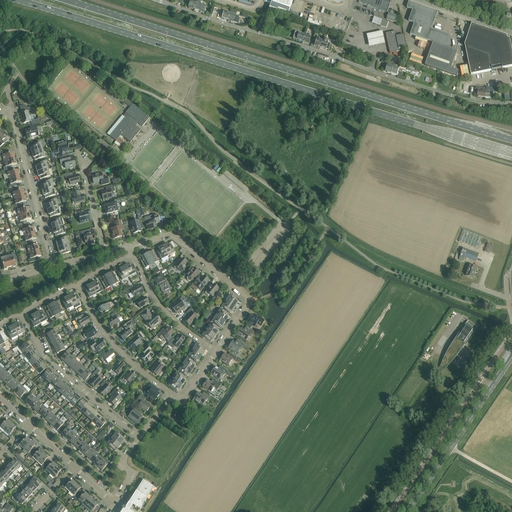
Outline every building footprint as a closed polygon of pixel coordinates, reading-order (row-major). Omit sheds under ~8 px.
[(287,16),(292,2),(286,0),(271,0),(269,10),(287,16)] [(376,0),(373,8),(378,9),(382,11),(387,12),(388,13),(392,0),(376,0)] [(196,4),(189,1),(188,4),(189,5),(188,8),(194,10),(196,4)] [(449,36),(432,30),(438,13),(409,3),(407,8),(413,10),(409,22),(414,24),(410,35),(433,43),(451,49),(451,48),(452,46),(450,46),(450,45),(449,36)] [(194,10),(204,13),(206,7),(196,4),(194,10)] [(398,16),(389,13),(387,20),(396,23),(398,16)] [(228,21),(233,23),(237,24),(239,17),(229,15),(228,21)] [(491,71),(494,70),(511,66),(511,49),(510,39),(509,39),(508,39),(507,38),(508,36),(472,25),(466,41),(465,45),(471,75),(491,71)] [(372,35),(367,36),(369,47),(375,46),(385,44),(382,32),(372,35)] [(406,48),(404,35),(396,37),(395,32),(386,34),(389,48),(390,54),(393,53),(395,53),(395,55),(397,55),(397,53),(400,52),(399,49),(406,48)] [(304,36),(295,33),(293,39),(302,42),(304,36)] [(323,38),(317,37),(314,46),(320,48),(323,38)] [(323,39),(323,38),(320,48),(326,50),(326,49),(328,50),(329,45),(327,44),(328,43),(327,43),(328,41),(323,39)] [(451,49),(433,43),(425,66),(457,77),(459,71),(451,69),(457,52),(451,49)] [(386,65),(384,69),(386,69),(386,72),(391,74),(394,65),(389,63),(388,65),(386,65)] [(394,65),(391,74),(397,76),(399,70),(405,72),(405,71),(414,74),(418,75),(420,71),(416,69),(415,71),(406,69),(400,67),(394,65)] [(487,89),(486,98),(493,99),(493,93),(494,89),(487,88),(487,89)] [(476,91),(475,95),(478,95),(477,98),(486,98),(487,89),(482,89),(482,91),(476,91)] [(129,108),(132,104),(126,99),(123,102),(129,108)] [(133,105),(126,113),(124,116),(124,117),(125,118),(131,123),(136,117),(133,115),(138,109),(133,105)] [(22,113),(20,114),(21,118),(22,118),(23,124),(30,122),(32,126),(39,125),(38,120),(33,121),(34,120),(32,116),(31,115),(29,116),(28,112),(31,111),(30,107),(27,108),(21,110),(22,113)] [(142,127),(149,119),(138,109),(133,115),(136,117),(131,123),(135,127),(138,123),(142,127)] [(131,123),(125,118),(115,130),(121,136),(131,123)] [(135,127),(131,123),(121,136),(123,138),(130,143),(140,131),(135,127)] [(38,137),(37,132),(41,131),(39,125),(31,127),(32,130),(26,132),(28,140),(38,137)] [(121,136),(115,130),(109,137),(116,142),(121,136)] [(58,150),(53,152),(55,158),(62,156),(62,153),(69,151),(67,144),(66,141),(56,144),(58,150)] [(43,150),(41,143),(30,146),(31,148),(30,149),(32,153),(43,150)] [(34,161),(45,158),(43,150),(32,153),(33,158),(34,158),(34,161)] [(14,153),(7,155),(6,152),(0,153),(0,155),(1,157),(3,156),(4,162),(14,159),(14,156),(14,153)] [(69,168),(69,169),(70,169),(72,169),(73,168),(73,167),(75,166),(73,159),(69,160),(68,159),(68,157),(59,159),(61,164),(62,163),(63,166),(64,166),(65,166),(66,169),(69,168)] [(11,169),(10,167),(17,165),(16,162),(15,162),(14,159),(4,162),(5,167),(3,168),(4,171),(11,169)] [(48,169),(46,162),(36,165),(36,167),(35,168),(37,172),(48,169)] [(19,176),(18,174),(19,174),(18,171),(12,172),(11,169),(4,171),(5,174),(7,174),(9,179),(19,176)] [(40,180),(50,177),(48,169),(37,172),(38,177),(39,177),(40,180)] [(101,182),(102,186),(109,184),(107,177),(103,179),(101,173),(95,174),(95,176),(92,177),(94,184),(101,182)] [(70,185),(80,183),(78,175),(71,177),(70,174),(64,176),(65,179),(68,178),(70,185)] [(21,182),(21,179),(20,179),(19,176),(9,179),(10,185),(8,185),(9,189),(16,187),(15,184),(21,182)] [(53,188),(51,181),(41,184),(41,186),(41,187),(42,191),(53,188)] [(113,197),(111,193),(115,192),(113,186),(107,187),(108,191),(101,193),(103,200),(113,197)] [(45,199),(55,196),(53,188),(42,191),(43,196),(44,196),(45,199)] [(24,190),(17,192),(16,189),(10,191),(10,194),(12,194),(14,198),(24,196),(23,194),(24,193),(24,190)] [(85,202),(83,195),(80,196),(79,192),(73,193),(74,198),(73,198),(75,205),(85,202)] [(21,206),(20,204),(27,202),(26,199),(25,199),(24,196),(14,198),(15,205),(13,205),(14,208),(21,206)] [(58,207),(56,200),(46,203),(47,205),(46,206),(47,210),(58,207)] [(119,209),(119,208),(119,207),(119,206),(118,205),(117,205),(116,205),(115,204),(114,201),(106,203),(107,206),(105,207),(107,214),(117,212),(117,211),(118,210),(119,209)] [(29,213),(28,211),(29,211),(28,208),(22,210),(21,206),(14,208),(15,212),(17,211),(18,216),(29,213)] [(50,218),(60,215),(58,207),(47,210),(48,215),(49,215),(50,218)] [(80,224),(90,221),(88,213),(85,213),(85,210),(74,213),(75,216),(79,215),(79,218),(79,219),(80,224)] [(31,219),(31,216),(30,217),(29,213),(18,216),(20,221),(17,222),(18,226),(25,224),(25,221),(31,219)] [(63,226),(61,219),(51,222),(52,224),(51,225),(52,229),(63,226)] [(147,230),(156,228),(155,224),(159,223),(158,219),(148,222),(149,222),(145,223),(147,230)] [(144,229),(141,220),(130,223),(131,229),(131,231),(132,232),(133,234),(141,232),(140,230),(144,229)] [(122,237),(119,229),(122,228),(120,221),(114,223),(116,228),(110,230),(113,239),(122,237)] [(53,234),(54,234),(55,237),(65,234),(63,226),(52,229),(53,234)] [(34,228),(27,229),(26,227),(20,228),(21,231),(22,231),(24,236),(34,233),(33,231),(34,231),(34,228)] [(89,233),(88,233),(87,233),(86,231),(80,232),(81,236),(83,235),(85,243),(87,242),(88,246),(94,245),(93,241),(95,240),(93,232),(89,233)] [(477,249),(481,238),(463,231),(459,242),(477,249)] [(31,244),(30,241),(37,239),(36,236),(35,236),(34,233),(24,236),(25,242),(23,242),(24,245),(31,244)] [(68,245),(66,238),(56,241),(57,243),(56,243),(57,248),(68,245)] [(39,251),(38,248),(39,248),(38,245),(31,247),(31,244),(24,245),(25,248),(27,248),(29,253),(39,251)] [(168,257),(175,253),(170,244),(167,245),(167,244),(162,246),(168,257)] [(60,253),(60,256),(70,253),(68,245),(57,248),(59,253),(60,253)] [(168,257),(162,246),(158,249),(158,250),(156,251),(161,260),(168,257)] [(455,246),(449,261),(452,262),(458,247),(455,246)] [(479,255),(463,249),(459,260),(464,262),(465,258),(476,262),(479,255)] [(35,258),(41,257),(40,254),(39,251),(29,253),(30,259),(28,259),(29,263),(35,261),(35,258)] [(157,267),(155,264),(159,261),(154,251),(146,255),(154,269),(157,267)] [(15,267),(14,260),(17,259),(15,253),(12,253),(12,256),(7,257),(9,268),(12,267),(12,268),(15,267)] [(154,269),(146,255),(139,259),(144,269),(149,267),(150,270),(154,269)] [(7,257),(1,258),(1,257),(0,256),(0,263),(2,263),(4,270),(7,269),(7,268),(9,268),(7,257)] [(181,272),(188,264),(183,259),(181,261),(179,259),(173,267),(175,269),(176,268),(181,272)] [(129,277),(136,274),(131,264),(129,265),(128,265),(124,267),(129,277)] [(473,279),(477,268),(470,265),(466,276),(473,279)] [(129,277),(124,267),(119,269),(119,270),(117,271),(122,281),(129,277)] [(192,270),(190,268),(185,274),(187,276),(187,277),(188,278),(187,279),(187,280),(187,281),(188,282),(189,282),(191,281),(191,280),(192,281),(199,273),(194,268),(192,270)] [(118,288),(116,284),(120,282),(114,272),(107,276),(114,289),(118,288)] [(171,290),(167,283),(166,284),(161,275),(154,279),(155,281),(154,281),(157,286),(158,286),(162,293),(163,292),(164,294),(171,290)] [(114,289),(107,276),(100,280),(105,290),(109,288),(111,291),(114,289)] [(201,290),(208,282),(203,277),(200,281),(198,279),(190,287),(194,291),(196,291),(198,288),(201,290)] [(96,295),(103,291),(98,282),(96,283),(95,282),(91,284),(96,295)] [(96,295),(91,284),(86,287),(87,288),(84,289),(89,298),(96,295)] [(212,287),(210,285),(205,291),(206,292),(205,294),(207,296),(208,296),(209,296),(212,298),(219,289),(214,285),(212,287)] [(125,291),(127,295),(132,293),(134,298),(144,292),(140,286),(136,288),(132,290),(130,288),(125,291)] [(81,305),(75,294),(73,295),(73,294),(68,296),(73,307),(74,307),(75,309),(81,307),(81,305)] [(237,303),(238,301),(230,295),(225,301),(235,308),(238,304),(237,303)] [(73,307),(68,296),(64,299),(64,300),(62,301),(67,310),(73,307)] [(141,300),(140,297),(133,302),(134,304),(137,303),(140,309),(149,303),(145,298),(141,300)] [(177,314),(185,308),(180,302),(182,301),(180,298),(172,304),(173,307),(172,308),(177,314)] [(64,312),(59,301),(52,305),(59,319),(62,317),(60,314),(64,312)] [(97,309),(101,316),(110,310),(110,309),(112,308),(118,303),(116,301),(109,303),(104,306),(103,304),(102,305),(102,307),(97,309)] [(235,308),(225,301),(221,308),(230,314),(231,312),(232,312),(235,308)] [(59,319),(52,305),(44,309),(50,319),(54,317),(56,321),(59,319)] [(193,310),(191,308),(186,313),(188,315),(183,321),(189,326),(197,318),(191,312),(193,310)] [(229,315),(220,309),(216,316),(225,322),(228,318),(227,317),(229,315)] [(47,321),(42,311),(40,312),(40,311),(35,314),(41,324),(47,321)] [(151,317),(147,311),(141,316),(146,321),(145,322),(152,329),(161,322),(154,314),(151,317)] [(107,322),(111,328),(119,323),(117,319),(119,317),(118,315),(116,312),(111,316),(112,318),(107,322)] [(41,324),(35,314),(31,316),(31,317),(29,318),(34,328),(41,324)] [(74,318),(73,318),(76,325),(79,324),(80,323),(82,326),(87,323),(86,322),(88,321),(85,315),(81,318),(79,315),(74,318)] [(258,317),(256,319),(250,315),(246,322),(254,327),(257,324),(261,326),(264,321),(258,317)] [(225,322),(216,316),(211,322),(220,328),(222,326),(225,322)] [(465,345),(477,327),(475,329),(467,323),(468,321),(454,342),(450,347),(446,354),(455,359),(460,353),(465,345)] [(25,333),(20,323),(17,324),(12,326),(18,336),(25,333)] [(129,330),(133,328),(129,323),(123,327),(125,330),(119,335),(123,341),(132,334),(129,330)] [(218,332),(219,330),(210,324),(206,330),(216,336),(218,332)] [(18,336),(12,326),(8,328),(8,329),(6,330),(11,340),(18,336)] [(97,334),(92,327),(89,329),(88,329),(86,330),(87,331),(83,333),(85,335),(84,335),(84,336),(85,339),(86,339),(87,338),(88,340),(97,334)] [(168,328),(165,332),(162,330),(157,336),(162,340),(164,338),(167,340),(174,333),(168,328)] [(248,338),(249,338),(253,332),(247,328),(246,330),(245,330),(242,328),(237,335),(246,341),(248,338)] [(216,336),(206,330),(202,336),(210,342),(212,340),(213,341),(216,336)] [(6,347),(4,344),(8,342),(3,331),(0,332),(0,343),(3,349),(6,347)] [(57,336),(55,331),(47,335),(48,338),(47,339),(48,340),(57,336)] [(138,339),(139,338),(137,335),(130,341),(132,344),(129,346),(134,351),(142,344),(138,339)] [(178,348),(185,340),(179,335),(175,341),(172,339),(167,345),(172,349),(175,346),(178,348)] [(60,340),(57,336),(48,340),(49,342),(50,341),(52,345),(60,340)] [(62,345),(60,340),(52,345),(54,348),(52,348),(53,350),(62,345)] [(106,346),(101,340),(95,344),(93,342),(88,346),(92,351),(95,348),(98,352),(106,346)] [(244,345),(239,341),(237,343),(236,343),(233,341),(228,348),(236,354),(238,351),(239,351),(240,351),(244,345)] [(31,347),(30,346),(29,346),(26,343),(19,349),(18,347),(12,350),(14,353),(17,351),(21,355),(31,347)] [(64,348),(66,346),(65,344),(62,345),(53,350),(54,351),(55,351),(57,354),(65,350),(64,348)] [(205,350),(196,344),(192,350),(202,357),(205,353),(204,352),(205,350)] [(151,350),(147,346),(142,351),(145,353),(140,358),(146,363),(153,356),(149,352),(151,350)] [(31,347),(21,355),(24,359),(26,358),(33,352),(31,349),(32,348),(31,347)] [(202,357),(192,350),(188,357),(197,363),(198,361),(199,361),(202,357)] [(36,354),(35,355),(33,352),(26,358),(29,362),(38,355),(36,354)] [(108,364),(113,360),(112,359),(115,357),(110,352),(106,356),(104,353),(98,357),(103,363),(105,361),(108,364)] [(71,356),(66,353),(60,359),(63,362),(62,363),(64,364),(71,356)] [(75,360),(77,358),(73,354),(71,357),(71,356),(64,364),(65,365),(66,364),(69,367),(75,360)] [(237,358),(231,354),(229,357),(224,354),(220,360),(228,366),(232,359),(235,361),(237,358)] [(39,357),(38,355),(29,362),(33,366),(40,361),(38,358),(39,357)] [(195,367),(194,366),(196,364),(187,358),(182,365),(192,371),(195,367)] [(452,363),(444,358),(443,361),(441,364),(439,370),(437,377),(442,372),(447,368),(452,363)] [(159,365),(161,363),(157,359),(153,365),(155,367),(151,371),(157,376),(163,368),(159,365)] [(79,364),(75,360),(69,367),(72,369),(71,370),(72,371),(79,364)] [(44,364),(43,363),(42,363),(40,361),(33,366),(36,370),(44,364)] [(118,375),(126,367),(121,362),(113,370),(118,375)] [(47,369),(44,366),(45,365),(44,364),(36,370),(40,375),(47,369)] [(83,367),(79,364),(72,371),(73,372),(74,371),(77,374),(83,367)] [(192,371),(182,365),(178,371),(187,377),(188,375),(189,375),(192,371)] [(87,371),(83,367),(77,374),(80,376),(79,377),(80,379),(87,371)] [(227,371),(221,367),(220,369),(219,369),(215,367),(211,374),(219,380),(221,377),(223,377),(227,371)] [(94,389),(102,380),(97,376),(100,372),(97,369),(92,375),(94,378),(89,384),(94,389)] [(53,373),(52,372),(51,373),(48,370),(42,377),(46,381),(53,373)] [(85,381),(91,375),(87,371),(80,379),(81,380),(82,379),(85,381)] [(11,377),(6,373),(0,380),(0,381),(1,382),(2,381),(4,384),(11,377)] [(56,378),(53,375),(54,374),(53,373),(46,381),(50,384),(56,378)] [(137,378),(134,375),(135,375),(134,374),(133,374),(131,373),(128,377),(125,375),(121,379),(119,382),(123,386),(127,382),(129,384),(132,381),(134,382),(137,378)] [(185,381),(184,381),(186,379),(177,373),(173,379),(182,386),(185,381)] [(15,380),(11,377),(4,384),(7,386),(6,387),(8,388),(15,380)] [(54,388),(61,380),(60,379),(59,380),(56,378),(50,384),(48,386),(52,390),(54,388)] [(182,386),(173,379),(168,385),(177,391),(179,389),(179,390),(182,386)] [(19,384),(15,380),(8,388),(9,389),(10,388),(13,391),(19,384)] [(64,385),(61,383),(62,382),(61,380),(54,388),(58,392),(64,385)] [(212,384),(206,380),(202,386),(211,392),(214,388),(217,390),(221,385),(214,381),(212,384)] [(104,397),(111,390),(108,387),(110,385),(105,381),(101,385),(104,387),(99,392),(101,394),(100,394),(101,395),(104,397)] [(23,388),(19,384),(13,391),(15,393),(14,394),(16,395),(23,388)] [(159,391),(150,384),(147,388),(150,390),(148,393),(147,393),(147,394),(147,395),(151,398),(155,400),(159,395),(157,393),(159,391)] [(68,386),(67,387),(64,385),(58,392),(62,395),(69,388),(68,386)] [(28,393),(23,388),(16,395),(17,397),(18,396),(21,398),(24,394),(26,396),(28,393)] [(70,389),(69,388),(62,395),(66,399),(72,392),(69,390),(70,389)] [(121,399),(118,396),(120,394),(116,390),(111,395),(113,397),(109,402),(114,406),(121,399)] [(77,395),(76,394),(75,395),(72,392),(66,399),(70,403),(77,395)] [(202,406),(205,402),(208,403),(211,398),(205,394),(203,397),(198,393),(193,399),(202,406)] [(31,395),(29,394),(27,397),(28,398),(25,402),(28,404),(27,405),(28,407),(35,399),(36,397),(33,394),(32,394),(31,395)] [(80,400),(78,397),(78,396),(77,395),(70,403),(69,404),(73,408),(80,400)] [(151,406),(144,401),(146,399),(141,395),(137,400),(140,403),(138,407),(145,412),(146,411),(147,411),(151,406)] [(35,399),(28,407),(29,408),(30,407),(33,409),(39,403),(41,401),(37,397),(36,397),(35,399)] [(87,403),(85,402),(84,403),(82,401),(76,407),(80,411),(87,403)] [(43,406),(39,403),(33,409),(36,412),(35,413),(36,414),(43,406)] [(90,408),(87,406),(88,405),(87,403),(80,411),(84,415),(90,408)] [(47,410),(43,406),(36,414),(37,415),(38,414),(41,416),(47,410)] [(94,409),(93,410),(90,408),(84,415),(88,418),(95,411),(94,409)] [(142,418),(140,416),(141,414),(134,408),(132,410),(133,411),(128,417),(137,424),(142,418)] [(51,413),(47,410),(41,416),(44,419),(43,420),(44,421),(51,413)] [(96,412),(95,411),(88,418),(92,422),(98,415),(95,413),(96,412)] [(55,417),(51,413),(44,421),(45,422),(46,421),(49,424),(55,417)] [(103,418),(102,417),(101,418),(98,415),(92,422),(96,426),(103,418)] [(59,421),(55,417),(49,424),(52,426),(51,427),(52,428),(59,421)] [(106,423),(103,420),(104,419),(103,418),(96,426),(100,429),(106,423)] [(12,424),(8,420),(4,424),(2,422),(0,423),(0,427),(0,428),(4,432),(12,424)] [(63,424),(59,421),(52,428),(53,430),(54,429),(57,431),(63,424)] [(16,428),(12,424),(4,432),(9,436),(8,437),(10,439),(15,434),(12,431),(16,428)] [(71,432),(67,428),(61,435),(64,437),(63,438),(65,440),(71,432)] [(75,435),(71,432),(65,440),(66,441),(67,440),(69,442),(75,435)] [(124,442),(123,441),(124,439),(116,432),(111,439),(120,446),(124,442)] [(80,439),(75,435),(69,442),(72,445),(71,446),(73,447),(80,439)] [(31,442),(27,438),(24,442),(21,439),(16,445),(18,447),(19,446),(24,450),(31,442)] [(84,443),(80,439),(73,447),(74,448),(75,447),(77,449),(84,443)] [(120,446),(111,439),(107,445),(115,451),(117,449),(117,450),(120,446)] [(35,446),(31,442),(24,450),(28,454),(27,455),(29,457),(34,452),(32,449),(35,446)] [(88,446),(84,443),(77,449),(80,452),(79,453),(81,454),(88,446)] [(92,450),(88,446),(81,454),(82,455),(83,454),(86,457),(92,450)] [(96,454),(97,452),(93,448),(92,450),(86,457),(88,459),(87,460),(89,461),(96,454)] [(44,455),(40,451),(37,454),(34,452),(29,457),(31,459),(32,458),(37,462),(44,455)] [(100,457),(99,457),(96,454),(89,461),(90,462),(91,461),(94,464),(100,457)] [(48,458),(44,455),(37,462),(41,466),(40,467),(42,469),(47,464),(45,462),(48,458)] [(105,459),(101,455),(99,457),(100,457),(94,464),(96,466),(95,467),(97,469),(105,459)] [(108,464),(109,463),(105,459),(97,469),(98,470),(99,469),(102,471),(108,465),(108,464)] [(17,471),(21,467),(14,460),(10,464),(16,470),(16,471),(17,471)] [(57,467),(53,463),(50,467),(47,464),(42,469),(45,471),(46,471),(50,475),(57,467)] [(16,471),(16,470),(10,464),(6,468),(13,474),(16,471)] [(61,471),(57,467),(50,475),(54,479),(53,480),(56,482),(61,477),(58,474),(61,471)] [(13,474),(6,468),(3,472),(9,478),(13,474)] [(9,478),(3,472),(0,474),(0,477),(5,482),(9,478)] [(37,489),(40,485),(33,478),(29,482),(37,489)] [(76,485),(72,481),(69,485),(66,482),(61,487),(64,489),(65,489),(69,493),(76,485)] [(154,488),(144,481),(130,504),(133,506),(139,510),(154,488)] [(37,489),(29,482),(25,486),(33,493),(37,489)] [(80,489),(76,485),(69,493),(73,497),(72,498),(75,500),(80,494),(77,492),(80,489)] [(33,493),(25,486),(22,490),(29,497),(33,493)] [(29,497),(22,490),(18,494),(25,501),(29,497)] [(89,497),(85,493),(82,497),(80,494),(75,500),(77,502),(78,501),(82,505),(89,497)] [(25,501),(18,494),(14,498),(13,498),(12,499),(12,500),(16,504),(17,504),(18,504),(19,503),(22,505),(25,501)] [(94,501),(89,497),(82,505),(87,509),(94,501)] [(98,505),(94,501),(87,509),(89,511),(96,511),(97,511),(95,509),(98,505)]
